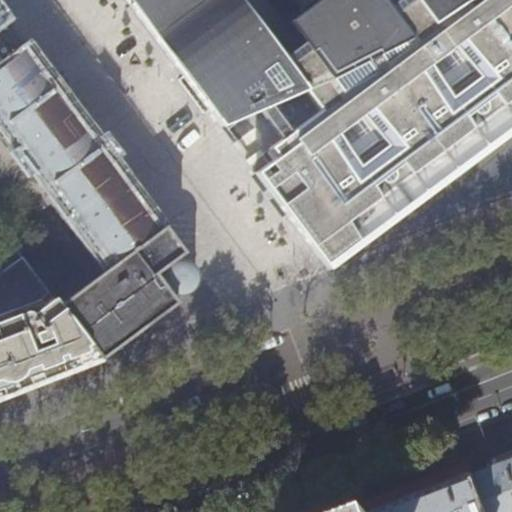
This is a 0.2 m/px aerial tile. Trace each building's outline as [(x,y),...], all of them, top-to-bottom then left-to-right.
[(377,0),(316,0),(284,23),(300,45),(281,59),(236,0),(123,0),(219,128),(302,93),(317,112),(267,150),(274,159),(254,174),(320,263),(333,253),(356,228),(371,209),(377,199),(370,189),(400,167),(407,177),(469,130),(462,120),(490,99),(499,109),(511,99),(511,0),(397,0),(385,9),(377,0)] [(182,255),(27,47),(0,66),(0,129),(104,269),(84,284),(57,304),(97,358),(112,353),(128,341),(147,326),(174,306),(173,301),(178,301),(183,299),(187,296),(191,292),(194,288),(195,284),(194,276),(192,271),(188,265),(185,262),(179,258),(182,255)] [(333,253),(320,263),(325,270),(511,132),(511,99),(499,109),(490,99),(462,120),(469,130),(407,177),(400,167),(370,189),(377,199),(371,209),(356,228),(333,253)] [(229,236),(256,279),(277,266),(250,223),(229,236)] [(97,358),(57,304),(22,257),(0,273),(0,396),(55,375),(97,358)] [(511,511),(511,467),(501,471),(475,482),(486,511),(511,511)] [(486,511),(475,482),(408,507),(396,511),(486,511)]
